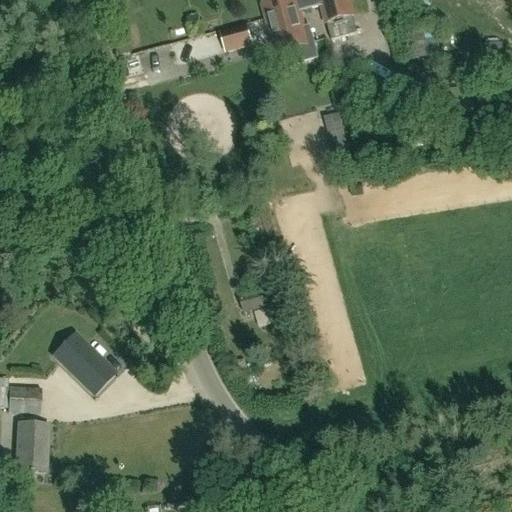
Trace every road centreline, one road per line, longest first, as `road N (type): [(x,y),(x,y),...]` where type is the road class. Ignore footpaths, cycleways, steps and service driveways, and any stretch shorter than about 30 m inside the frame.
road 1 (unclassified): [(332,511),(234,413),(203,369),(77,0)]
road 2 (track): [(24,218),(216,392)]
road 3 (unknown): [(216,392),(0,347)]
